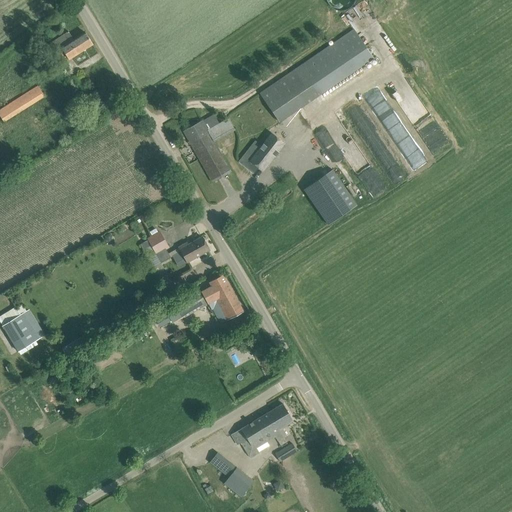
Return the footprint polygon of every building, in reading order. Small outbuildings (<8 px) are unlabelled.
[(48,44),(57,58),(65,53),(69,59),(93,44),(85,32),(74,39),(69,31),(60,36),(48,44)] [(277,79),(256,91),(272,118),(371,62),(353,31),(275,75),(277,79)] [(0,109),(0,117),(4,123),(45,98),(37,86),(0,109)] [(367,98),(402,155),(413,148),(379,91),(367,98)] [(212,182),(231,171),(203,120),(184,131),(212,182)] [(250,160),(248,162),(257,169),(259,167),(263,171),(285,143),(272,133),(250,160)] [(357,205),(333,169),(304,189),(328,225),(357,205)] [(160,232),(148,239),(162,262),(171,257),(166,248),(169,247),(160,232)] [(187,243),(179,247),(187,262),(209,249),(202,237),(188,245),(187,243)] [(202,292),(208,303),(208,302),(212,309),(220,305),(229,320),(243,312),(224,275),(216,279),(216,278),(215,279),(210,282),(213,286),(202,292)] [(178,302),(186,316),(206,304),(198,291),(178,302)] [(0,329),(16,355),(39,341),(23,315),(0,329)] [(283,404),(269,412),(279,430),(273,433),(278,441),(287,436),(282,427),(293,421),(283,404)] [(269,412),(255,421),(265,438),(273,433),(279,430),(269,412)] [(265,438),(255,421),(232,434),(238,444),(242,442),(251,458),(260,452),(255,444),(265,438)] [(276,453),(281,462),(298,452),(293,443),(283,449),(276,453)] [(226,482),(242,495),(253,480),(217,452),(210,462),(229,478),(226,482)]
